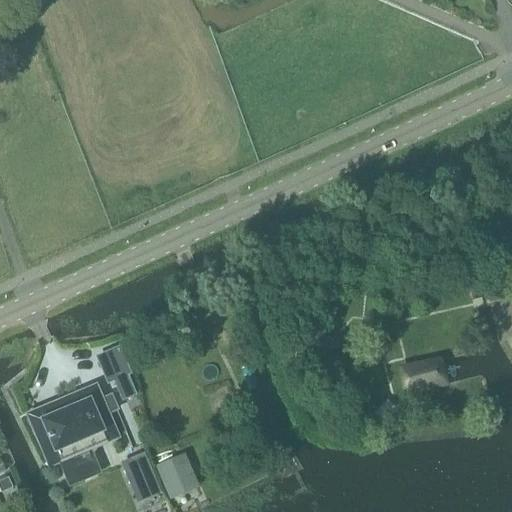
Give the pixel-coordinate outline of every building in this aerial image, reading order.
[(320,331),(307,345),(325,363),(338,349),(320,331)] [(448,388),(447,385),(442,362),(441,359),(397,369),(404,399),(448,388)] [(128,379),(114,385),(122,404),(137,398),(128,379)] [(96,388),(38,412),(61,466),(119,442),(96,388)] [(186,456),(156,467),(169,501),(198,490),(186,456)] [(8,480),(0,483),(0,492),(1,495),(12,490),(8,480)] [(20,496),(5,503),(9,511),(10,511),(25,506),(20,496)]
